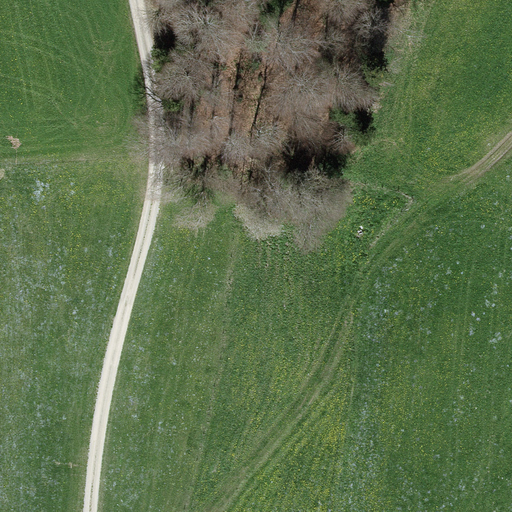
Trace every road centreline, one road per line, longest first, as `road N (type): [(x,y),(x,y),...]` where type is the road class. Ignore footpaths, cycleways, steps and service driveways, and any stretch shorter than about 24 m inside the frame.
road 1 (unclassified): [(139,0),(155,166),(103,393),(89,511)]
road 2 (track): [(209,511),(321,369),(375,253),(418,209),(511,140)]
